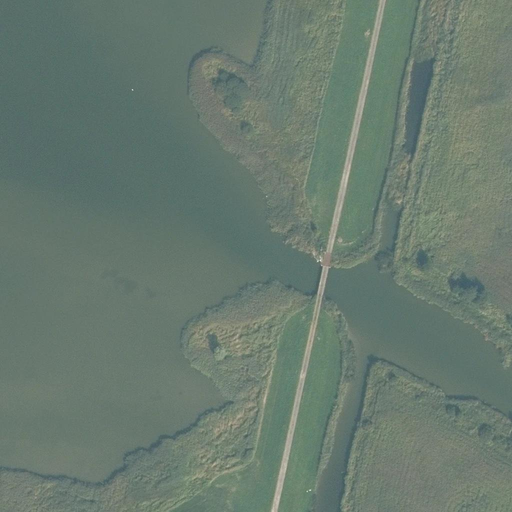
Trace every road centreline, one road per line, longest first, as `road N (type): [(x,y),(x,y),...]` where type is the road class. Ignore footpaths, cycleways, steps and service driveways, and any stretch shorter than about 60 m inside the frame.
road 1 (track): [(319,296),(381,0)]
road 2 (track): [(319,296),(274,511)]
